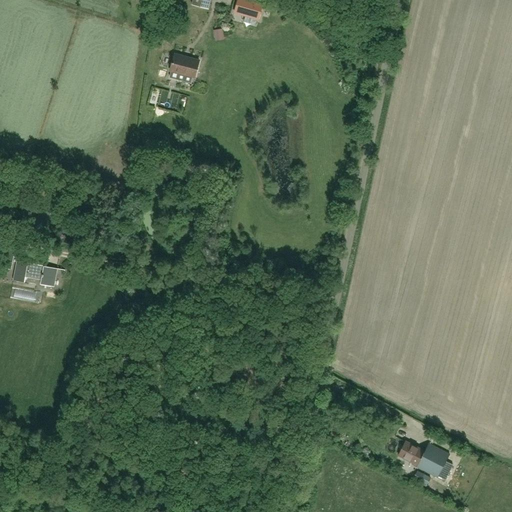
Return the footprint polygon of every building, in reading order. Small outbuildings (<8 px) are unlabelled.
[(209,0),(193,0),(192,4),(208,8),(209,0)] [(237,0),(234,13),(259,19),(263,4),(249,0),(237,0)] [(245,21),(237,23),(240,34),(248,32),(245,21)] [(178,79),(180,73),(195,77),(199,60),(175,53),(171,71),(170,77),(178,79)] [(106,163),(118,162),(118,154),(106,155),(106,163)] [(30,209),(27,226),(41,228),(44,211),(30,209)] [(54,286),(57,268),(44,266),(28,263),(28,260),(13,257),(15,251),(1,248),(0,255),(0,267),(11,269),(13,261),(17,262),(13,281),(24,283),(25,276),(41,279),(40,284),(54,286)] [(18,291),(17,299),(39,302),(40,293),(18,291)] [(438,477),(449,454),(428,444),(425,451),(406,441),(399,455),(414,463),(414,465),(438,477)]
